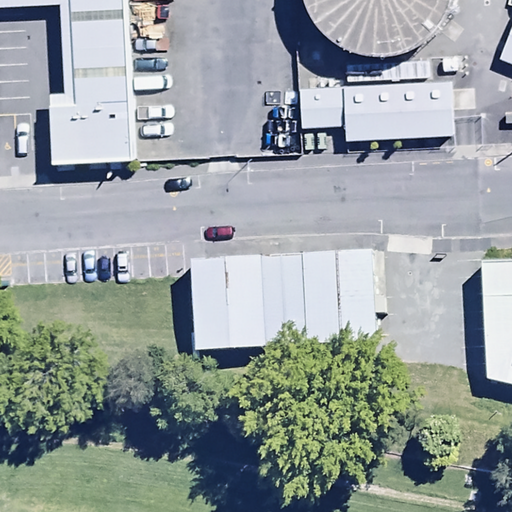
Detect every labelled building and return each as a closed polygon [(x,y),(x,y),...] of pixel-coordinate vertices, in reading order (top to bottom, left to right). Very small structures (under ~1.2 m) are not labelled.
[(0,0),(0,12),(60,11),(63,97),(42,98),(44,153),(124,151),(118,0),(0,0)] [(346,44),(379,54),(413,49),(441,29),(458,0),(312,0),(321,20),(346,44)] [(461,78),(311,83),(313,140),(463,136),(461,78)] [(378,249),(190,258),(194,348),(382,340),(378,249)] [(511,264),(486,264),(496,380),(511,383),(511,264)]
